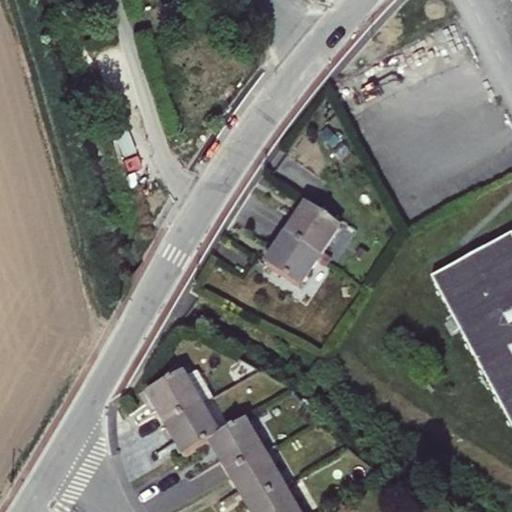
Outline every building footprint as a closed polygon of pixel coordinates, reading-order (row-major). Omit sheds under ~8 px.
[(305,205),(285,236),(318,258),(322,252),(339,228),(305,205)] [(318,258),(285,236),(265,267),(298,289),(315,263),(318,258)] [(461,263),(430,280),(511,435),(511,239),(510,236),(462,258),(461,263)] [(331,258),(322,252),(318,258),(327,264),(331,258)] [(324,269),(327,264),(318,258),(315,263),(324,269)] [(146,397),(164,427),(200,406),(213,399),(195,368),(146,397)] [(200,406),(164,427),(182,460),(209,444),(218,438),(200,406)] [(209,444),(228,477),(263,456),(244,423),(218,438),(209,444)] [(263,456),(228,477),(246,508),(282,487),(263,456)] [(296,511),(282,487),(246,508),(248,511),(296,511)]
